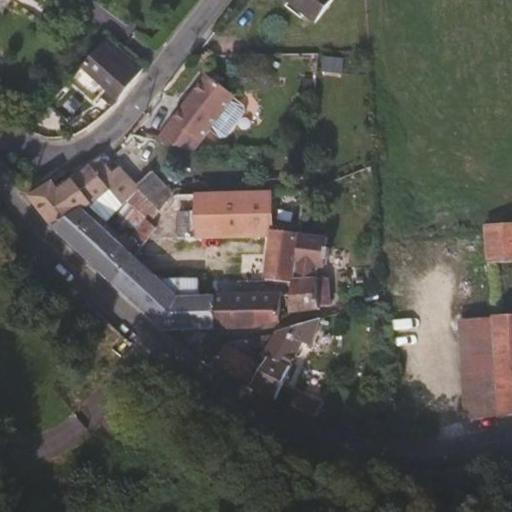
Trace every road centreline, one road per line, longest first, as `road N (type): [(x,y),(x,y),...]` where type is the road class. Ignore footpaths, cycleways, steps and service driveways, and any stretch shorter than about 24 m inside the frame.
road 1 (tertiary): [(0,194),(170,365),(310,429),(452,451),(511,434)]
road 2 (residential): [(0,136),(48,157),(77,152),(123,120),(217,0)]
